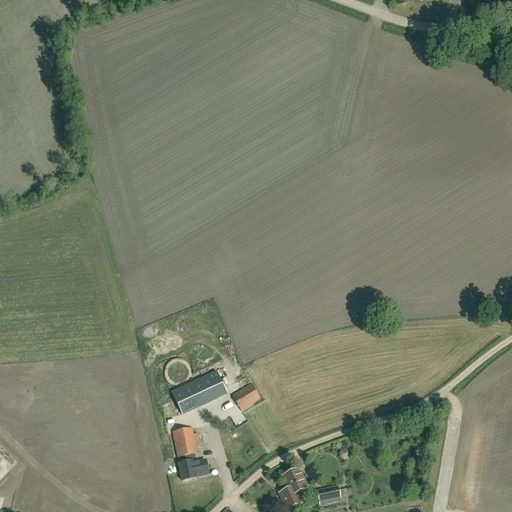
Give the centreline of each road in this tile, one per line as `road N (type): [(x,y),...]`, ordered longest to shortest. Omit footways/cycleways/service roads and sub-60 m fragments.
road 1 (track): [(218,511),(280,459),(411,411),(511,338)]
road 2 (unclassified): [(511,29),(428,30),(341,0)]
